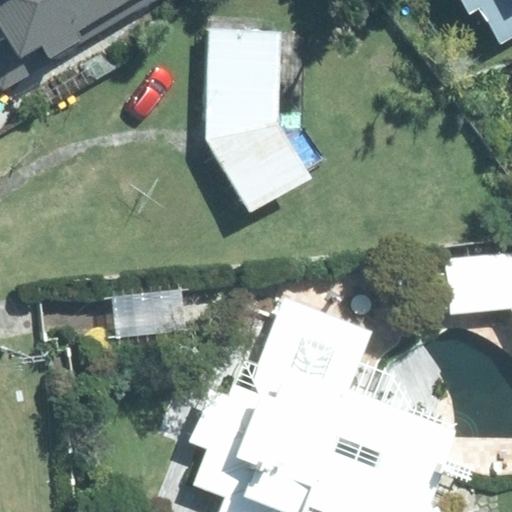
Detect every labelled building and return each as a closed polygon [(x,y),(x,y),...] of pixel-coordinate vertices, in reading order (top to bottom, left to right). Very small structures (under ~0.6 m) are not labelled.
[(0,0),(0,85),(142,0),(0,0)] [(511,0),(454,0),(461,11),(472,4),(494,43),(511,33),(511,0)] [(236,210),(295,176),(264,123),(268,32),(200,29),(196,140),(236,210)] [(511,247),(435,255),(439,310),(504,304),(511,320),(511,247)] [(339,387),(362,328),(275,292),(239,385),(224,379),(219,390),(200,384),(180,435),(199,443),(184,480),(217,492),(209,511),(434,511),(430,501),(417,506),(413,497),(441,427),(339,387)]
